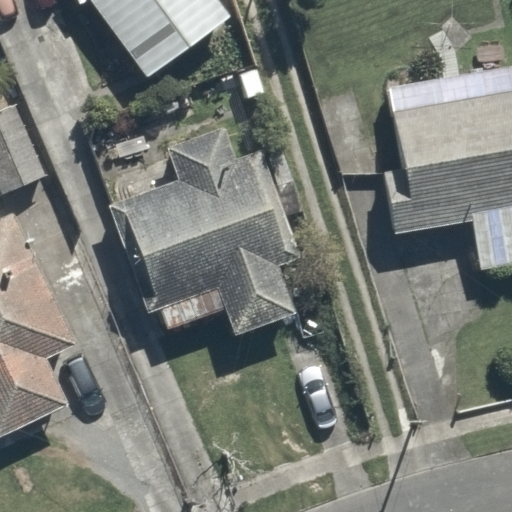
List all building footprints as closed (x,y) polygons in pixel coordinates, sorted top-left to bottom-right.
[(227,0),(94,0),(144,66),(229,2),(227,0)] [(0,79),(0,177),(35,163),(0,79)] [(511,83),(363,99),(375,221),(458,213),(462,257),(511,251),(511,83)] [(229,124),(98,168),(147,314),(206,294),(214,319),(287,294),(279,269),(229,124)] [(0,406),(6,404),(0,390),(0,344),(13,339),(0,308),(0,406)]
